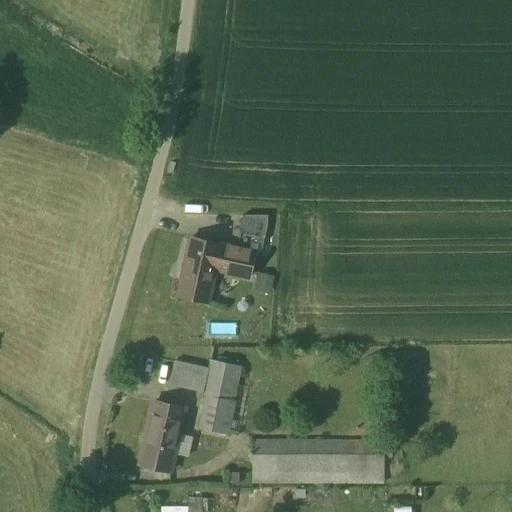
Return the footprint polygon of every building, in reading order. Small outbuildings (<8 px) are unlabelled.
[(241,216),(234,248),(254,252),(253,255),(260,257),(265,236),(267,217),(241,216)] [(190,239),(178,296),(209,303),(215,271),(248,278),(253,255),(254,252),(234,248),(190,239)] [(259,272),(256,289),(272,292),(275,275),(259,272)] [(237,335),(237,323),(210,322),(210,335),(237,335)] [(242,366),(211,360),(210,368),(204,392),(203,395),(207,396),(201,429),(228,434),(235,401),(234,401),(242,366)] [(210,368),(175,361),(170,385),(204,392),(210,368)] [(185,408),(156,401),(141,465),(171,471),(185,408)] [(385,441),(254,441),(254,452),(251,452),(252,454),(254,454),(253,482),(385,482),(385,441)] [(202,511),(203,499),(189,499),(189,511),(202,511)]
